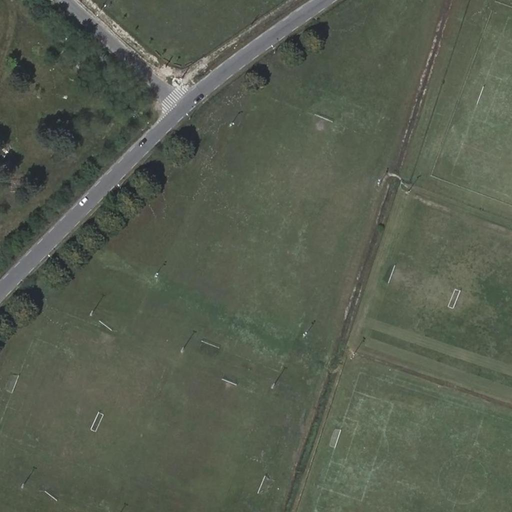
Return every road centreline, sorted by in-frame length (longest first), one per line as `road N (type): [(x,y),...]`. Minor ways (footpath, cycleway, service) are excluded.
road 1 (residential): [(0,291),(181,109)]
road 2 (residential): [(181,109),(325,0)]
road 3 (residential): [(62,0),(181,109)]
